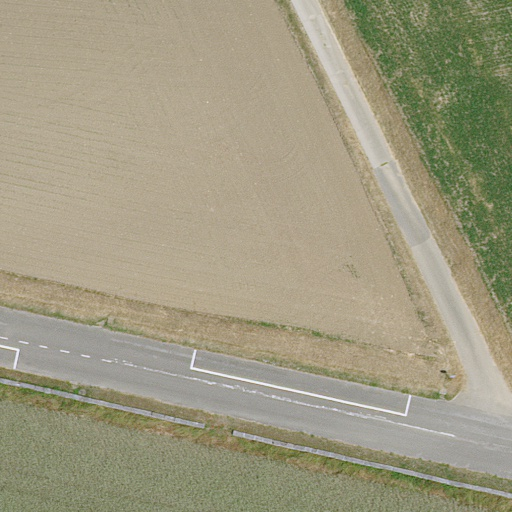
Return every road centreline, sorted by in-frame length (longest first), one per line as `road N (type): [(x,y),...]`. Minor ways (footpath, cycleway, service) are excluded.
road 1 (track): [(511,450),(0,341)]
road 2 (track): [(511,441),(299,0)]
